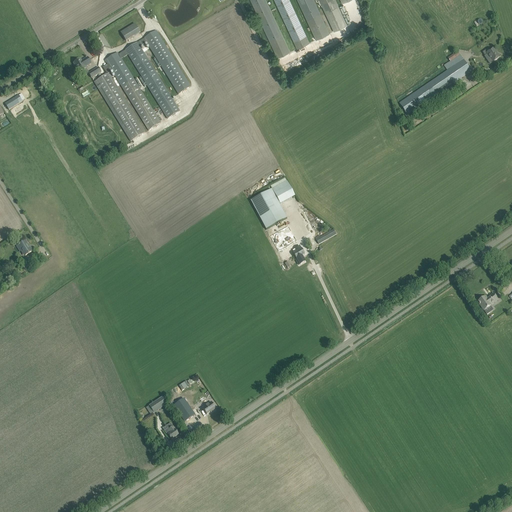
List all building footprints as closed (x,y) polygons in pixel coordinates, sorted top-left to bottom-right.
[(250,0),(277,58),(290,52),(265,0),(250,0)] [(274,0),(297,48),(309,43),(289,0),(274,0)] [(297,0),(316,40),(329,33),(313,0),(297,0)] [(319,0),(334,31),(347,25),(338,5),(335,0),(319,0)] [(135,24),(121,33),(126,42),(140,32),(135,24)] [(156,31),(144,39),(147,43),(178,94),(191,87),(156,31)] [(137,43),(125,50),(125,51),(128,55),(159,106),(167,119),(179,111),(172,99),(140,47),(147,43),(144,39),(137,43)] [(487,49),(482,53),(485,56),(487,55),(493,62),(500,58),(497,54),(493,49),(489,52),(487,49)] [(117,53),(105,61),(108,65),(112,72),(148,131),(160,123),(121,59),(128,55),(125,51),(118,55),(117,53)] [(85,68),(91,64),(87,58),(82,62),(80,59),(73,64),(79,73),(86,69),(85,68)] [(471,71),(463,60),(399,104),(407,115),(471,71)] [(108,65),(103,68),(106,73),(107,75),(109,73),(112,72),(108,65)] [(91,79),(101,73),(98,68),(88,74),(91,79)] [(94,82),(130,141),(145,132),(109,73),(107,75),(106,73),(96,79),(97,80),(94,82)] [(16,91),(12,93),(15,98),(5,104),(9,110),(22,102),(16,91)] [(289,180),(272,189),(280,204),(297,196),(289,180)] [(272,190),(251,201),(266,230),(287,219),(272,190)] [(305,210),(295,213),(303,237),(313,234),(305,210)] [(319,244),(336,235),(333,230),(320,237),(319,236),(315,238),(319,244)] [(26,241),(17,247),(20,252),(22,251),(25,256),(28,254),(28,255),(29,254),(33,251),(30,247),(29,248),(28,246),(29,245),(26,241)] [(301,256),(304,254),(300,246),(295,249),(293,251),(294,253),(294,254),(298,261),(297,262),(299,265),(300,265),(305,262),(302,257),(302,258),(301,256)] [(25,269),(32,264),(28,257),(20,262),(25,269)] [(498,301),(497,298),(494,294),(486,299),(485,297),(478,302),(484,311),(491,307),(490,306),(498,301)] [(162,398),(149,406),(154,413),(166,405),(162,398)] [(183,399),(173,406),(184,423),(194,416),(183,399)] [(216,409),(213,405),(211,403),(202,409),(207,415),(212,411),(213,412),(216,409)] [(196,417),(200,414),(195,407),(191,410),(196,417)] [(173,427),(169,430),(168,429),(164,431),(167,436),(168,435),(171,440),(179,435),(173,427)]
